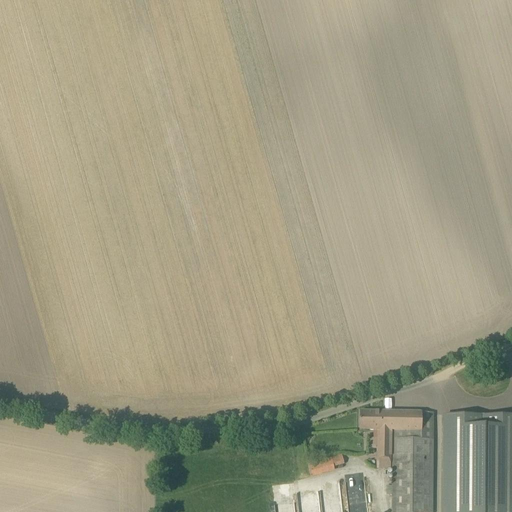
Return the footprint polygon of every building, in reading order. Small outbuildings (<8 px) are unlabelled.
[(391,432),(421,432),(421,412),(360,411),(359,430),(377,431),(376,469),(391,469),(391,432)] [(441,511),(511,511),(511,414),(442,415),(441,511)] [(334,467),(344,465),(341,455),(308,464),(311,477),(335,471),(334,467)] [(297,497),(298,511),(341,511),(341,507),(340,503),(339,490),(337,484),(335,484),(310,493),(307,493),(297,497)] [(347,490),(347,511),(367,511),(366,489),(347,490)]
